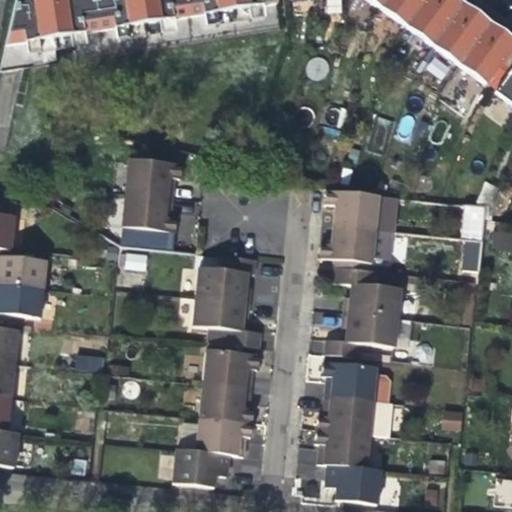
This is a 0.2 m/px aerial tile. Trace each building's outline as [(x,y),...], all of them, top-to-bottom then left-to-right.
[(93,0),(17,0),(6,49),(39,44),(41,54),(54,52),(69,50),(67,39),(84,37),(99,35),(93,0)] [(185,0),(93,0),(99,35),(127,30),(128,41),(144,39),(159,37),(157,26),(189,21),(185,0)] [(275,0),(185,0),(189,21),(217,17),(219,27),(234,25),(250,23),(248,12),(276,8),(275,0)] [(363,0),(379,11),(386,0),(363,0)] [(404,29),(424,0),(386,0),(379,11),(404,29)] [(431,48),(463,5),(455,0),(424,0),(404,29),(431,48)] [(457,67),(488,23),(463,5),(431,48),(457,67)] [(511,40),(488,23),(457,67),(484,86),(511,48),(511,40)] [(0,73),(22,70),(24,61),(4,57),(0,73)] [(325,78),(326,60),(308,59),(307,78),(325,78)] [(14,105),(22,107),(32,69),(22,70),(14,105)] [(511,107),(511,70),(494,95),(511,107)] [(126,161),(122,195),(169,200),(171,186),(164,185),(165,179),(172,180),(176,180),(177,167),(126,161)] [(334,210),(332,227),(389,233),(391,233),(395,199),(325,191),(323,209),(334,210)] [(168,214),(169,200),(122,195),(117,246),(168,251),(171,220),(167,219),(161,219),(161,213),(168,214)] [(0,202),(0,213),(12,215),(13,203),(0,202)] [(483,240),(484,205),(463,204),(462,239),(483,240)] [(181,209),(179,231),(195,233),(197,211),(181,209)] [(12,215),(0,213),(0,250),(8,251),(12,215)] [(385,268),(389,233),(332,227),(330,247),(319,246),(317,261),(385,268)] [(511,233),(492,233),(492,249),(511,248),(511,233)] [(461,270),(478,273),(482,242),(465,240),(461,270)] [(124,253),(122,270),(146,272),(147,255),(124,253)] [(0,287),(40,291),(43,263),(0,258),(0,287)] [(229,272),(254,275),(261,275),(262,261),(231,258),(229,272)] [(250,305),(254,275),(229,272),(198,269),(195,299),(250,305)] [(330,284),(350,287),(397,292),(399,276),(331,269),(330,284)] [(470,328),(475,285),(464,284),(460,327),(470,328)] [(0,314),(37,318),(40,291),(0,287),(0,314)] [(397,292),(350,287),(348,316),(394,320),(397,292)] [(250,305),(195,299),(192,325),(215,328),(213,344),(265,350),(267,334),(247,332),(250,305)] [(394,320),(348,316),(345,343),(323,341),(322,356),(355,359),(357,345),(392,348),(394,320)] [(0,364),(10,365),(13,332),(0,330),(0,364)] [(262,372),(263,360),(210,355),(207,386),(254,391),(256,372),(262,372)] [(75,356),(75,370),(103,371),(103,356),(75,356)] [(0,396),(7,398),(10,365),(0,364),(0,396)] [(371,403),(374,370),(322,364),(320,379),(323,379),(322,399),(371,403)] [(252,412),(254,391),(207,386),(203,419),(257,425),(258,412),(252,412)] [(386,438),(389,405),(371,403),(322,399),(320,419),(315,418),(314,430),(366,436),(386,438)] [(439,429),(458,433),(462,414),(443,410),(439,429)] [(255,439),(257,425),(203,419),(200,452),(232,455),(248,457),(250,439),(255,439)] [(363,469),(366,436),(314,430),(312,445),(317,446),(315,464),(326,465),(363,469)] [(0,464),(12,466),(15,434),(4,433),(0,432),(0,464)] [(230,478),(232,455),(200,452),(179,450),(176,485),(218,488),(219,477),(230,478)] [(373,505),(377,471),(363,469),(326,465),(324,488),(334,489),(333,500),(373,505)]
